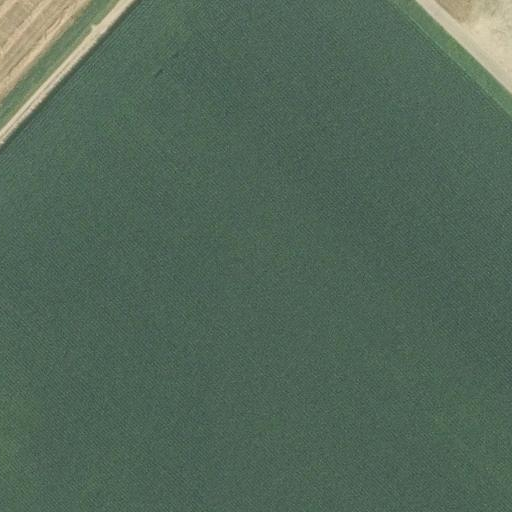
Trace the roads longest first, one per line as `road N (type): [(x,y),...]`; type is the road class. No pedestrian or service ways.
road 1 (track): [(130,0),(0,142)]
road 2 (track): [(421,0),(511,88)]
